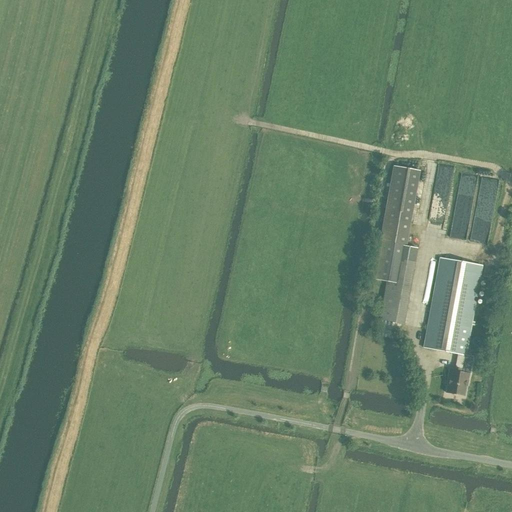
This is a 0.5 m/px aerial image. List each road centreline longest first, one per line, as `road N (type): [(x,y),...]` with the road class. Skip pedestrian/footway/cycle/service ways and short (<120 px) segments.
road 1 (track): [(106,0),(0,400)]
road 2 (track): [(248,122),(496,168),(511,179)]
road 3 (unclassified): [(313,426),(511,466)]
road 4 (track): [(430,246),(494,257),(511,186)]
